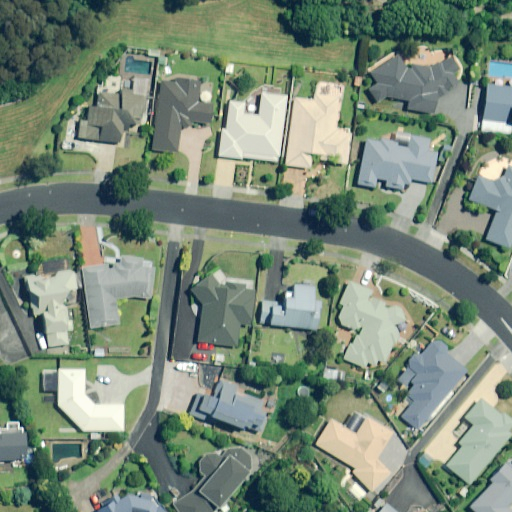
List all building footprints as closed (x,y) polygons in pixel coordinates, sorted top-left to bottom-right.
[(406,67),(399,56),(372,75),(378,84),(369,89),(377,101),(388,97),(409,101),(407,109),(432,113),(434,99),(453,86),(456,70),(448,57),(432,68),(412,65),(406,67)] [(148,81),(124,78),(121,95),(98,92),(96,107),(84,106),(79,138),(122,143),(123,132),(129,132),(131,124),(143,125),(148,81)] [(176,78),(176,83),(161,81),(153,150),(178,153),(181,127),(192,128),(193,122),(211,124),(213,104),(198,103),(201,81),(176,78)] [(484,120),(507,123),(511,123),(511,84),(511,85),(511,88),(488,85),(484,120)] [(287,96),(262,93),(259,116),(244,115),(246,104),(230,102),(227,131),(223,131),(220,155),(279,162),(287,96)] [(314,95),(313,101),(294,98),(286,165),(310,168),(312,154),(319,155),(319,161),(347,164),(351,131),(337,129),(341,98),(314,95)] [(397,146),(398,142),(379,139),(379,141),(367,139),(359,185),(375,188),(377,179),(387,180),(386,187),(404,190),(405,184),(410,184),(411,179),(432,183),(437,154),(427,153),(429,140),(410,136),(408,148),(397,146)] [(511,239),(511,168),(507,167),(502,178),(493,184),(476,177),(467,199),(496,211),(485,240),(508,249),(511,239)] [(136,297),(149,299),(153,260),(123,257),(122,263),(82,268),(90,329),(120,325),(116,300),(136,297)] [(73,320),(69,321),(66,308),(81,305),(77,289),(73,270),(26,280),(33,316),(41,314),(49,348),(51,348),(53,355),(71,352),(67,331),(75,330),(73,320)] [(219,284),(212,274),(190,289),(202,307),(197,343),(237,348),(240,325),(252,326),(257,290),(245,289),(245,285),(226,282),(225,285),(219,284)] [(402,330),(394,327),(394,325),(406,323),(403,306),(388,309),(384,307),(386,303),(372,298),(374,290),(347,280),(338,305),(342,307),(338,318),(342,326),(352,330),(358,328),(359,326),(363,328),(360,336),(356,335),(352,344),(349,343),(342,360),(366,369),(368,364),(377,367),(380,360),(389,364),(402,330)] [(315,288),(295,285),(294,295),(285,294),(284,305),(263,303),(261,324),(318,330),(321,302),(313,301),(315,288)] [(418,431),(467,370),(446,353),(450,349),(436,337),(424,353),(418,348),(406,364),(420,376),(405,394),(416,402),(402,418),(418,431)] [(87,396),(87,370),(45,370),(45,391),(59,391),(59,406),(84,431),(126,431),(125,405),(94,405),(87,396)] [(383,375),(375,387),(386,395),(395,384),(383,375)] [(246,390),(219,380),(213,397),(200,393),(192,416),(208,422),(210,418),(262,437),(270,414),(262,411),(266,401),(245,394),(246,390)] [(499,415),(480,400),(465,418),(474,426),(460,443),(464,447),(448,467),(469,485),(509,435),(506,433),(511,425),(511,423),(500,414),(499,415)] [(395,435),(368,418),(357,435),(332,420),(317,444),(357,469),(354,474),(374,492),(390,470),(378,462),(395,435)] [(0,461),(26,461),(25,428),(20,428),(20,423),(8,423),(8,429),(0,429),(0,461)] [(216,511),(219,510),(252,467),(253,455),(242,446),(227,448),(221,456),(217,454),(207,454),(199,465),(200,474),(205,477),(194,492),(172,506),(175,511),(216,511)] [(511,457),(510,456),(488,480),(492,483),(469,508),(473,511),(509,511),(506,508),(511,501),(511,457)] [(161,511),(156,503),(129,493),(98,511),(161,511)]
